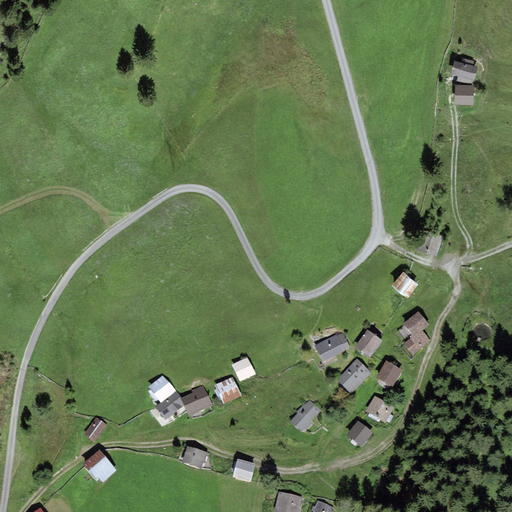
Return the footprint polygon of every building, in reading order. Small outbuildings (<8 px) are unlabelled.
[(474,81),(478,68),(473,66),(462,64),(454,62),(451,75),(474,81)] [(474,86),(454,85),(453,104),(473,105),(474,86)] [(442,236),(422,230),(416,251),(436,257),(442,236)] [(407,299),(418,285),(402,272),(392,287),(407,299)] [(412,336),(404,342),(413,354),(430,341),(422,332),(430,325),(419,311),(402,325),(412,336)] [(370,358),(383,341),(368,330),(355,346),(370,358)] [(315,345),(323,362),(345,351),(344,350),(349,347),(343,333),(338,336),(337,334),(315,345)] [(247,358),(232,365),(240,382),(255,375),(247,358)] [(351,394),(371,374),(357,360),(338,380),(351,394)] [(402,370),(386,361),(376,377),(392,387),(402,370)] [(161,403),(176,391),(163,376),(149,387),(161,403)] [(242,395),(232,377),(214,386),(224,404),(242,395)] [(182,398),(181,398),(184,405),(189,416),(212,406),(203,385),(192,390),(193,393),(182,398)] [(161,403),(155,407),(166,420),(184,405),(181,398),(182,398),(176,391),(161,403)] [(365,412),(386,423),(394,407),(374,396),(365,412)] [(310,422),(321,410),(310,400),(305,405),(304,404),(296,412),(298,414),(290,421),(301,432),(305,428),(307,429),(312,424),(310,422)] [(94,443),(107,425),(97,418),(84,435),(94,443)] [(363,447),(373,433),(356,421),(346,435),(363,447)] [(208,453),(187,446),(184,456),(182,463),(201,469),(203,463),(204,463),(208,453)] [(117,470),(99,450),(82,464),(95,479),(98,477),(103,482),(117,470)] [(255,464),(237,459),(233,477),(250,482),(255,464)] [(298,511),(302,497),(279,492),(273,511),(298,511)] [(312,511),(332,511),(334,507),(332,507),(317,501),(315,507),(313,506),(311,511),(313,511),(312,511)]
